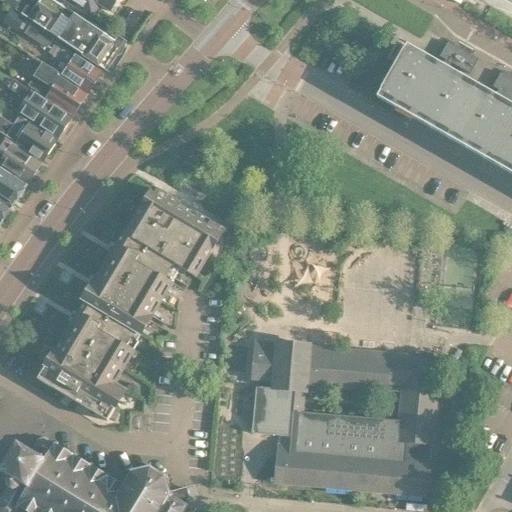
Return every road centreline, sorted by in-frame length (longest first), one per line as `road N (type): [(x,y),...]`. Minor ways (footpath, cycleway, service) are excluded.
road 1 (residential): [(0,300),(97,169),(219,30)]
road 2 (residential): [(511,205),(219,30)]
